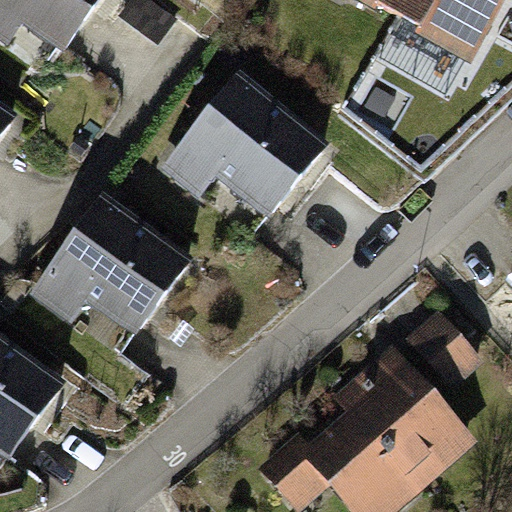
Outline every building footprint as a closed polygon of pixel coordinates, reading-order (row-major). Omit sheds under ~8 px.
[(106,0),(0,0),(70,50),(106,0)] [(367,0),(402,20),(413,0),(367,0)] [(413,0),(402,20),(446,44),(453,32),(479,46),(505,0),(413,0)] [(326,154),(240,85),(190,147),(276,216),(326,154)] [(0,146),(14,127),(0,116),(0,146)] [(191,269),(104,207),(57,272),(143,334),(191,269)] [(443,322),(417,345),(454,386),(480,364),(443,322)] [(63,393),(0,346),(0,446),(15,457),(63,393)] [(304,443),(268,474),(281,489),(315,459),(362,511),(371,511),(412,476),(420,486),(468,443),(396,362),(365,390),(376,403),(316,456),(304,443)]
